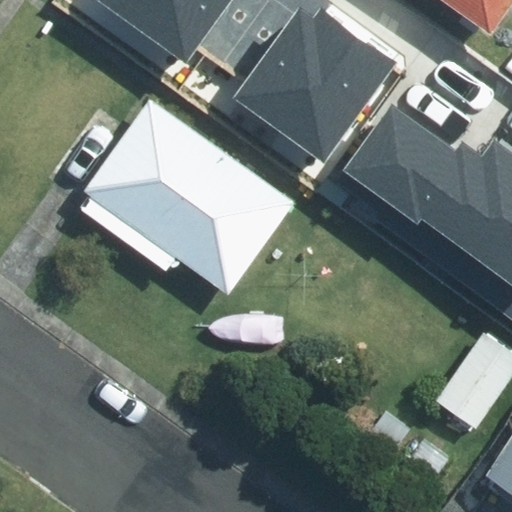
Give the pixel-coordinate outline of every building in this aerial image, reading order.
[(264,0),(154,0),(130,35),(315,169),(343,131),(325,117),(367,59),(320,25),(313,35),(264,0)] [(511,0),(483,0),(511,20),(511,17),(511,0)] [(485,85),(446,54),(405,106),(443,137),(485,85)] [(302,197),(163,99),(137,134),(108,113),(62,179),(176,259),(188,243),(242,283),(302,197)] [(467,206),(427,181),(400,224),(440,249),(467,206)] [(486,419),(511,380),(511,345),(492,332),(449,395),(486,419)]
